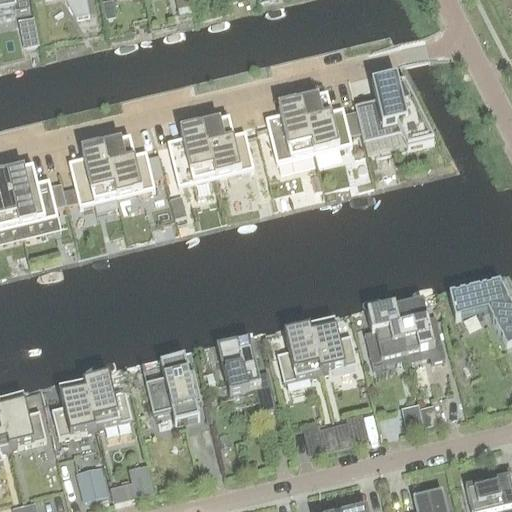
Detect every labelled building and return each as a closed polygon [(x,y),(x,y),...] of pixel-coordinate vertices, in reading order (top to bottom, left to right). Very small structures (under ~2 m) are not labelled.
[(0,0),(0,12),(14,10),(15,16),(29,13),(26,0),(0,0)] [(44,0),(44,2),(55,0),(61,0),(75,23),(89,20),(85,0),(44,0)] [(35,23),(22,25),(24,37),(37,35),(35,23)] [(354,104),(355,110),(365,149),(368,162),(395,156),(395,157),(401,155),(434,147),(405,89),(398,91),(397,85),(379,90),(372,92),(374,99),(354,104)] [(319,106),(302,110),(302,111),(314,162),(352,153),(349,141),(346,127),(344,122),(332,125),(327,105),(319,106)] [(314,162),(302,111),(302,110),(297,112),(297,111),(278,115),(280,123),(266,127),(277,172),(314,162)] [(355,117),(344,120),(346,127),(349,141),(361,139),(355,117)] [(220,128),(203,132),(203,133),(216,184),(253,175),(247,149),(246,144),(233,147),(228,126),(221,128),(220,128)] [(182,145),(167,149),(177,188),(178,193),(216,184),(203,133),(203,132),(198,133),(180,137),(182,145)] [(122,148),(104,152),(105,153),(117,204),(155,195),(148,169),(147,164),(135,167),(130,146),(122,148)] [(74,194),(63,197),(67,211),(78,208),(79,213),(117,204),(105,153),(104,152),(99,153),(81,157),(83,165),(68,169),(74,194)] [(25,176),(7,180),(7,181),(20,232),(58,223),(55,214),(66,211),(61,189),(50,192),(38,195),(33,174),(25,176)] [(318,179),(310,181),(314,197),(322,195),(318,179)] [(0,237),(20,232),(7,181),(7,180),(2,181),(0,181),(0,237)] [(181,202),(169,205),(174,224),(186,221),(181,202)] [(511,312),(499,288),(449,300),(455,324),(460,323),(460,322),(487,316),(493,326),(492,326),(506,354),(511,351),(511,312)] [(422,305),(394,312),(407,361),(427,355),(430,368),(445,364),(435,323),(427,325),(422,305)] [(407,361),(394,312),(366,319),(371,338),(364,340),(371,369),(394,364),(395,368),(406,366),(407,369),(409,368),(407,361)] [(332,327),(309,333),(320,380),(357,369),(350,343),(338,346),(332,327)] [(276,361),(283,387),(320,380),(309,333),(283,340),(287,357),(276,361)] [(255,396),(260,418),(276,414),(267,378),(258,380),(249,343),(247,344),(248,348),(218,355),(220,363),(219,364),(226,390),(229,402),(255,396)] [(175,429),(199,423),(196,410),(201,408),(193,377),(188,378),(184,363),(160,369),(164,385),(145,389),(153,420),(171,416),(175,429)] [(84,389),(95,436),(96,435),(96,434),(132,426),(125,398),(113,401),(109,382),(84,389)] [(58,444),(95,436),(84,389),(83,389),(83,390),(58,396),(63,414),(51,417),(58,444)] [(0,408),(0,417),(9,455),(10,455),(10,454),(46,446),(39,418),(28,421),(23,402),(0,408)] [(401,415),(406,434),(422,431),(417,411),(401,415)] [(433,413),(420,416),(425,436),(438,433),(433,413)] [(1,457),(9,455),(0,417),(0,467),(3,467),(1,457)] [(346,429),(333,432),(338,455),(352,451),(347,433),(346,429)] [(333,432),(320,436),(323,450),(325,458),(338,455),(333,432)] [(495,477),(467,483),(469,491),(465,492),(469,511),(511,511),(511,496),(508,482),(497,484),(495,477)] [(102,482),(79,487),(83,507),(106,501),(102,482)] [(151,489),(132,494),(136,508),(154,503),(151,489)] [(442,497),(413,504),(414,511),(445,511),(445,510),(442,497)] [(18,510),(18,511),(44,511),(42,503),(18,510)]
